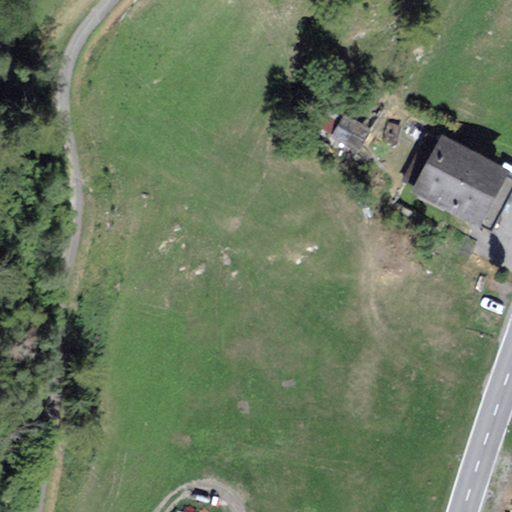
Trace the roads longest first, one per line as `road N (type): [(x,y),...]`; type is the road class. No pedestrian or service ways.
road 1 (track): [(33,511),(76,201),(64,84),(82,34),(112,0)]
road 2 (tertiary): [(511,365),(466,511)]
